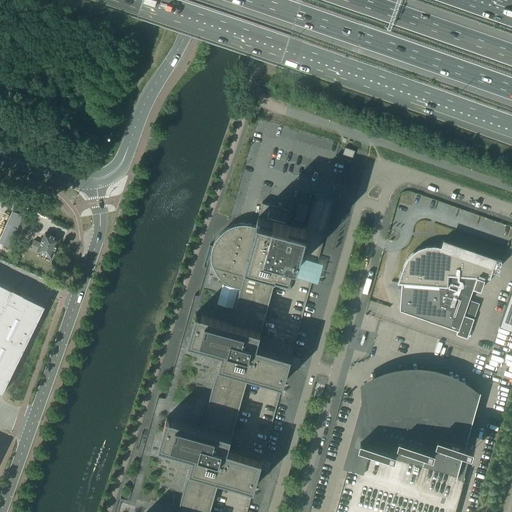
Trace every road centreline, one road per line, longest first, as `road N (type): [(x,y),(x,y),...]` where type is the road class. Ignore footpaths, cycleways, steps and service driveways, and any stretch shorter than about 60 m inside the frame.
road 1 (unclassified): [(412,176),(385,171),(367,181),(272,511)]
road 2 (motorway): [(150,0),(511,127)]
road 3 (unclassified): [(277,0),(252,76),(266,102),(511,191)]
road 4 (unclassified): [(295,511),(386,194),(412,176)]
road 5 (tertiary): [(0,511),(102,230),(91,181)]
road 6 (motorway): [(254,0),(511,92)]
road 7 (tertiary): [(91,181),(121,162),(196,0)]
road 8 (motorway): [(511,54),(354,0)]
